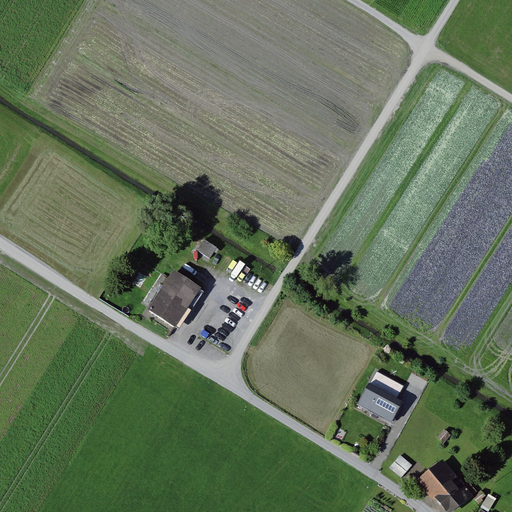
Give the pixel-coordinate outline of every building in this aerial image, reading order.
[(219,248),(207,241),(201,251),(213,259),(219,248)] [(205,292),(177,274),(174,280),(157,270),(149,283),(165,293),(152,313),(179,331),(205,292)] [(375,373),(357,405),(391,425),(403,405),(395,400),(402,389),(375,373)] [(409,467),(399,457),(388,469),(398,479),(409,467)] [(454,511),(475,495),(445,460),(422,479),(449,511),(454,511)]
